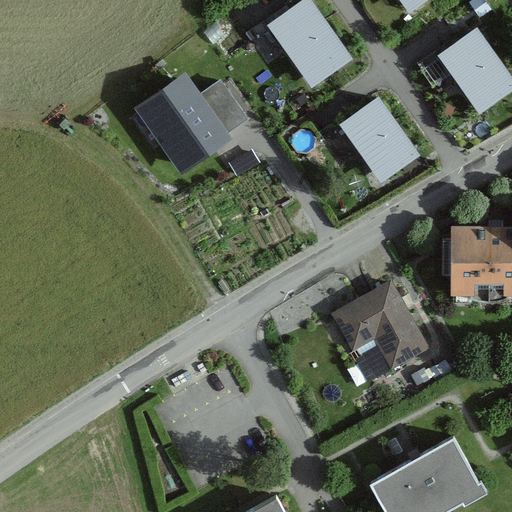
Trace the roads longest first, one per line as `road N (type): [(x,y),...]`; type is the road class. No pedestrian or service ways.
road 1 (residential): [(511,157),(238,326)]
road 2 (residential): [(238,326),(0,474)]
road 3 (unknown): [(307,471),(448,404),(493,463)]
road 4 (residential): [(326,511),(238,326)]
